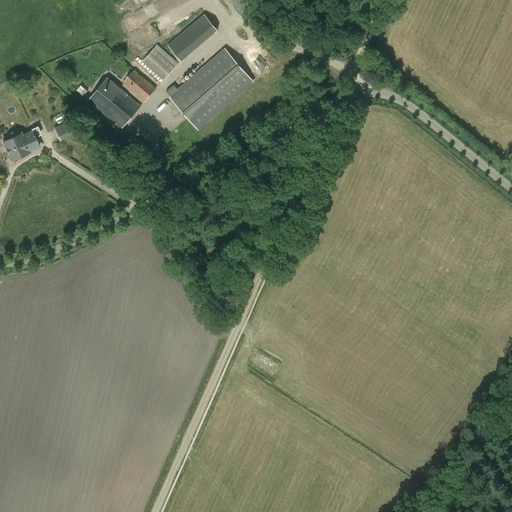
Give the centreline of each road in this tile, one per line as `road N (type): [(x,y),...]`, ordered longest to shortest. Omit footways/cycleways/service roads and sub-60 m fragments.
road 1 (unclassified): [(511,189),(405,103),(366,93),(65,246),(0,262)]
road 2 (track): [(327,122),(155,511)]
